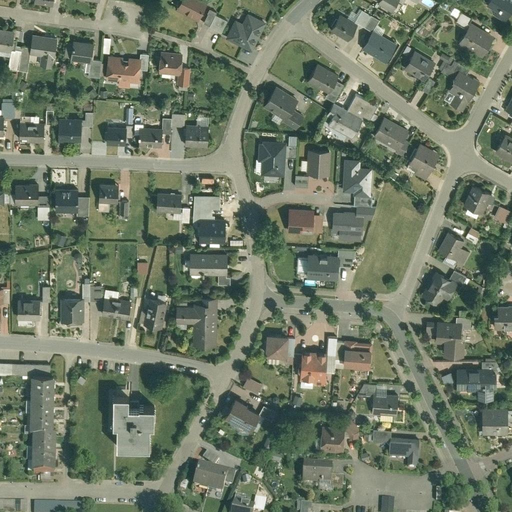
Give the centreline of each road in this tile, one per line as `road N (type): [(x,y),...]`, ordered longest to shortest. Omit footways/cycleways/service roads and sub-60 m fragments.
road 1 (residential): [(231,375),(0,343)]
road 2 (residential): [(0,160),(228,167)]
road 3 (residential): [(461,151),(293,24)]
road 4 (residential): [(461,151),(386,319)]
road 5 (residential): [(460,467),(386,319)]
road 6 (residential): [(293,24),(249,93),(228,167)]
road 7 (residential): [(158,498),(0,491)]
road 8 (residential): [(231,375),(158,498)]
road 9 (residential): [(386,319),(369,310),(256,301)]
road 10 (residential): [(0,13),(125,29)]
